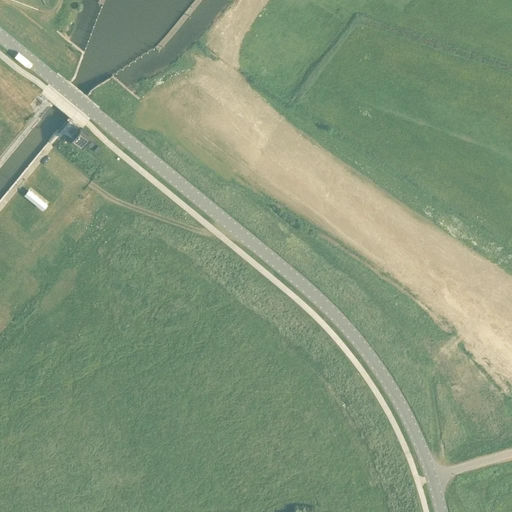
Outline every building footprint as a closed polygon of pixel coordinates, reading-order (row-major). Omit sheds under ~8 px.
[(81,127),(72,138),(83,147),(92,136),(81,127)] [(65,181),(56,188),(62,195),(71,189),(65,181)] [(188,198),(184,202),(193,213),(198,209),(188,198)] [(44,256),(55,265),(61,257),(64,260),(70,253),(56,242),(44,256)] [(45,273),(52,267),(44,258),(37,264),(45,273)] [(17,312),(38,290),(23,276),(2,299),(17,312)] [(0,330),(12,314),(0,305),(0,330)]
